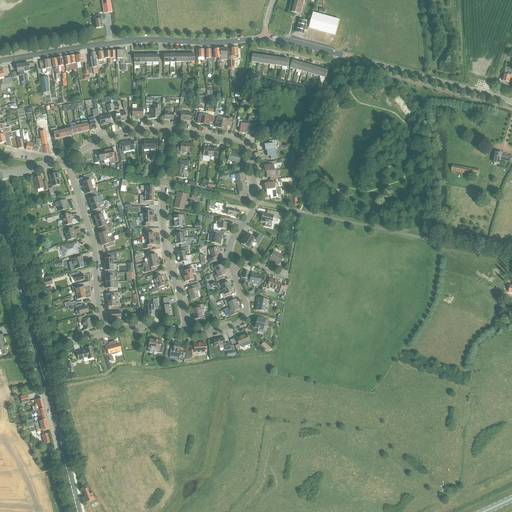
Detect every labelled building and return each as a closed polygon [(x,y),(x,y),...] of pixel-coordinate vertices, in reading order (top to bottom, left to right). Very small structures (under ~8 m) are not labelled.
[(101,0),(104,14),(112,13),(109,0),(101,0)] [(301,0),(293,0),(291,12),(300,14),(304,0),(301,0)] [(339,20),(313,13),(313,17),(309,28),(335,35),(339,20)] [(97,20),(94,20),(96,29),(98,28),(99,28),(99,29),(100,29),(101,29),(101,28),(102,28),(100,14),(96,15),(97,20)] [(291,30),(291,21),(284,20),(283,30),(291,30)] [(298,20),(295,32),(303,34),(305,30),(307,31),(309,26),(306,25),(307,22),(298,20)] [(237,56),(237,48),(228,49),(229,69),(234,69),(233,57),(237,56)] [(97,55),(95,55),(96,60),(97,64),(97,66),(99,66),(105,65),(103,51),(97,52),(97,55)] [(120,59),(120,60),(121,70),(126,70),(126,64),(131,64),(131,56),(127,56),(127,51),(117,51),(117,59),(120,59)] [(97,64),(96,60),(95,53),(90,54),(90,57),(90,58),(91,68),(92,68),(93,74),(98,74),(97,64)] [(83,64),(83,62),(82,55),(75,56),(76,63),(80,63),(81,65),(83,64)] [(58,67),(57,59),(51,60),(52,68),(55,67),(55,68),(54,69),(56,79),(60,78),(58,67)] [(50,60),(47,60),(39,61),(40,70),(46,69),(46,72),(52,71),(50,60)] [(296,70),(298,62),(292,61),(290,68),(296,70)] [(25,82),(24,72),(22,65),(16,66),(18,76),(20,76),(22,83),(25,82)] [(504,77),(502,81),(509,83),(511,76),(511,73),(511,69),(505,67),(504,71),(503,77),(504,77)] [(328,71),(322,69),(320,76),(326,78),(328,71)] [(4,79),(1,80),(1,90),(13,87),(12,77),(4,79)] [(49,93),(47,77),(40,78),(43,94),(49,93)] [(394,100),(401,111),(407,107),(401,97),(394,100)] [(150,119),(156,119),(157,116),(160,116),(160,105),(154,105),(154,110),(150,109),(150,119)] [(33,108),(35,121),(39,121),(38,116),(43,116),(41,107),(33,108)] [(132,109),(132,117),(139,117),(139,119),(143,119),(143,109),(132,109)] [(179,109),(177,117),(181,117),(180,120),(190,122),(192,114),(181,112),(182,109),(179,109)] [(214,115),(213,122),(216,122),(215,127),(221,129),(221,128),(222,120),(216,119),(217,116),(218,113),(218,109),(215,109),(214,113),(214,115)] [(198,119),(197,124),(203,125),(203,124),(205,115),(206,113),(200,111),(199,112),(196,111),(195,118),(198,119)] [(205,115),(203,124),(209,125),(209,122),(212,123),(213,122),(214,115),(214,113),(207,111),(206,111),(206,113),(205,115)] [(222,120),(221,128),(226,129),(227,126),(230,126),(232,120),(228,119),(228,120),(222,119),(222,120)] [(247,125),(245,133),(246,133),(251,134),(252,131),(255,132),(257,121),(248,119),(247,121),(247,124),(247,125)] [(242,120),(242,121),(239,120),(237,127),(240,128),(239,133),(245,134),(245,133),(246,133),(245,133),(247,125),(247,124),(247,121),(242,120)] [(87,121),(81,122),(82,125),(83,132),(89,131),(88,124),(87,121)] [(0,135),(3,134),(11,132),(10,127),(6,128),(5,123),(0,124),(0,135)] [(60,138),(59,131),(57,131),(56,128),(50,129),(51,133),(53,133),(54,139),(60,138)] [(39,145),(38,152),(49,155),(48,146),(45,131),(39,132),(41,139),(38,139),(39,143),(39,145)] [(0,135),(0,143),(5,143),(6,146),(11,147),(9,138),(12,137),(11,132),(3,134),(0,135)] [(32,151),(34,143),(27,142),(26,134),(23,135),(24,142),(26,148),(26,150),(32,151)] [(277,149),(276,143),(276,140),(269,141),(269,144),(264,145),(265,151),(266,151),(275,150),(275,149),(277,149)] [(134,150),(134,146),(136,145),(136,141),(133,142),(125,143),(125,142),(121,143),(122,148),(119,149),(120,158),(121,161),(125,160),(125,157),(124,152),(134,150)] [(143,149),(156,149),(156,141),(143,141),(143,144),(140,144),(140,157),(143,157),(143,149)] [(193,145),(181,143),(180,147),(177,147),(176,155),(180,156),(180,151),(192,153),(193,145)] [(200,150),(199,159),(202,159),(202,161),(209,162),(209,157),(210,157),(211,149),(204,148),(203,151),(200,150)] [(107,150),(109,159),(109,162),(115,161),(115,162),(118,162),(116,153),(113,153),(113,149),(107,150)] [(218,150),(211,149),(210,157),(216,158),(216,161),(219,161),(220,153),(217,153),(218,150)] [(104,160),(109,159),(107,150),(98,152),(99,161),(101,161),(101,165),(104,164),(104,160)] [(276,155),(275,150),(266,151),(267,157),(270,156),(270,159),(277,158),(277,155),(276,155)] [(238,164),(241,155),(230,152),(227,161),(238,164)] [(495,152),(493,163),(500,164),(500,161),(501,161),(501,160),(510,162),(511,157),(502,155),(502,154),(495,152)] [(175,173),(174,177),(183,178),(186,178),(187,172),(184,172),(185,167),(188,167),(188,163),(180,162),(179,165),(176,165),(175,173)] [(273,167),(276,167),(275,162),(269,162),(269,165),(264,166),(265,172),(266,172),(274,171),(273,167)] [(452,166),(451,171),(472,175),(473,173),(479,174),(479,170),(452,166)] [(266,172),(266,178),(270,177),(270,180),(276,180),(277,180),(277,177),(275,177),(275,171),(274,171),(266,172)] [(57,173),(49,175),(52,187),(60,184),(57,173)] [(85,182),(82,183),(84,189),(92,186),(93,186),(95,185),(93,180),(92,180),(91,177),(93,176),(92,174),(86,175),(87,178),(84,179),(85,182)] [(242,174),(235,175),(236,184),(237,184),(238,192),(239,192),(239,195),(244,196),(246,197),(246,194),(245,191),(246,191),(245,183),(244,183),(242,174)] [(48,190),(46,181),(42,182),(41,176),(33,178),(36,190),(44,188),(44,191),(48,190)] [(275,189),(278,188),(277,183),(276,183),(276,180),(270,180),(269,181),(269,184),(264,184),(265,190),(266,190),(274,189),(275,189)] [(93,189),(92,186),(84,189),(85,194),(90,193),(91,196),(97,194),(96,191),(96,188),(93,189)] [(140,186),(140,187),(140,190),(142,190),(142,192),(145,192),(144,196),(154,197),(154,190),(149,190),(149,186),(140,186)] [(281,195),(280,188),(278,188),(275,189),(274,189),(266,190),(267,196),(270,196),(270,199),(277,198),(277,196),(281,195)] [(177,196),(174,208),(183,210),(187,195),(177,192),(176,196),(177,196)] [(97,194),(91,196),(91,199),(89,200),(90,205),(102,202),(101,197),(100,196),(98,197),(97,194)] [(140,196),(140,201),(140,204),(149,205),(149,202),(153,202),(154,197),(144,196),(140,196)] [(66,200),(54,203),(56,207),(57,207),(59,212),(67,209),(65,204),(67,204),(66,200)] [(102,202),(90,205),(92,211),(95,210),(96,213),(98,213),(103,211),(104,211),(106,210),(103,201),(102,202)] [(228,211),(227,215),(237,217),(238,210),(232,209),(233,206),(226,204),(224,210),(228,211)] [(144,218),(153,217),(153,211),(149,211),(149,208),(142,209),(142,214),(144,214),(144,218)] [(97,216),(94,217),(96,223),(104,220),(102,214),(103,214),(103,211),(98,213),(96,213),(97,216)] [(280,213),(270,211),(269,214),(262,213),(260,222),(265,224),(264,227),(270,228),(273,218),(278,219),(280,213)] [(64,226),(71,224),(70,217),(72,216),(71,213),(69,214),(69,213),(61,215),(64,226)] [(174,227),(182,226),(181,220),(183,220),(183,216),(174,216),(174,227)] [(140,221),(142,221),(142,226),(149,226),(149,223),(154,223),(153,217),(144,218),(140,218),(140,221)] [(216,218),(215,224),(218,225),(218,228),(221,229),(226,230),(227,223),(224,223),(225,220),(216,218)] [(106,226),(104,220),(96,223),(97,228),(100,227),(101,230),(110,228),(109,225),(107,225),(106,226)] [(73,228),(64,230),(67,241),(76,239),(73,228)] [(110,228),(101,230),(102,233),(98,234),(99,240),(108,238),(107,235),(112,233),(110,228)] [(146,240),(155,239),(154,233),(150,233),(149,230),(142,231),(143,236),(145,236),(146,240)] [(174,239),(184,238),(184,236),(186,235),(186,230),(179,230),(179,233),(174,234),(174,239)] [(220,244),(221,236),(218,235),(219,232),(210,231),(209,234),(212,234),(210,243),(220,244)] [(253,246),(255,244),(256,241),(259,242),(261,238),(254,233),(252,238),(248,236),(246,239),(244,238),(241,244),(248,248),(250,245),(251,245),(253,246)] [(113,236),(108,238),(99,240),(101,246),(104,245),(105,248),(114,245),(113,242),(114,241),(113,236)] [(184,238),(174,239),(175,245),(180,244),(181,247),(188,246),(190,246),(190,238),(184,238)] [(155,239),(146,240),(146,243),(143,244),(144,249),(151,248),(151,245),(155,245),(155,239)] [(78,253),(77,246),(78,246),(77,242),(61,246),(64,257),(78,253)] [(177,258),(186,256),(186,253),(189,253),(188,247),(181,249),(181,252),(176,253),(177,258)] [(219,257),(217,248),(215,248),(214,248),(209,250),(211,259),(208,259),(209,263),(217,261),(216,258),(219,257)] [(273,251),(270,255),(271,255),(270,256),(270,257),(269,259),(273,261),(275,262),(275,263),(278,265),(284,256),(281,254),(280,255),(274,251),(273,251)] [(149,262),(158,260),(156,254),(152,255),(151,252),(144,254),(146,259),(144,259),(145,263),(149,262)] [(107,259),(104,259),(104,265),(113,264),(113,261),(114,261),(114,255),(107,255),(107,259)] [(177,258),(178,263),(183,262),(184,265),(191,264),(190,258),(191,258),(191,255),(186,256),(177,258)] [(72,262),(68,263),(71,271),(76,270),(76,269),(84,267),(81,257),(71,259),(72,262)] [(149,266),(147,266),(145,267),(146,272),(155,270),(154,267),(159,266),(158,260),(149,262),(149,266)] [(216,273),(223,270),(221,265),(219,266),(218,263),(210,266),(212,271),(215,270),(216,273)] [(116,264),(113,264),(104,265),(105,271),(108,271),(108,274),(116,273),(117,273),(117,270),(116,270),(116,264)] [(185,271),(182,272),(184,277),(192,274),(195,274),(193,268),(192,269),(191,266),(184,268),(185,271)] [(223,270),(216,273),(217,275),(214,276),(216,282),(224,278),(223,276),(225,275),(223,270)] [(260,286),(261,276),(256,275),(256,273),(251,272),(250,274),(248,274),(249,272),(243,271),(242,278),(250,279),(249,283),(253,283),(253,285),(260,286)] [(84,280),(83,274),(75,276),(74,273),(68,275),(69,278),(71,277),(71,279),(71,280),(71,283),(73,283),(84,280)] [(105,277),(106,283),(117,282),(116,273),(108,274),(108,277),(105,277)] [(193,277),(192,274),(184,277),(185,282),(190,281),(191,284),(197,282),(196,276),(193,277)] [(154,284),(163,281),(161,275),(155,278),(154,275),(146,277),(147,280),(150,279),(151,281),(153,280),(154,284)] [(283,287),(279,285),(280,283),(270,279),(269,281),(266,280),(263,288),(266,289),(267,289),(269,289),(269,288),(277,291),(276,293),(280,295),(283,287)] [(223,290),(230,287),(228,282),(226,283),(225,280),(217,283),(219,289),(222,288),(223,290)] [(163,281),(154,284),(155,287),(153,287),(154,289),(151,290),(152,293),(159,291),(158,288),(165,286),(163,281)] [(106,283),(106,289),(109,289),(109,291),(116,291),(116,288),(118,288),(117,282),(106,283)] [(198,284),(190,286),(191,289),(188,290),(191,300),(199,298),(197,292),(199,291),(198,287),(199,287),(198,284)] [(72,287),(73,293),(71,293),(72,296),(76,295),(84,293),(83,287),(79,288),(79,285),(72,287)] [(230,287),(223,290),(224,293),(221,294),(223,299),(231,296),(230,293),(232,292),(230,287)] [(107,302),(119,301),(118,298),(118,292),(111,293),(111,296),(107,296),(107,302)] [(84,293),(76,295),(77,297),(74,298),(76,304),(83,302),(82,299),(85,298),(84,293)] [(162,299),(163,303),(162,303),(163,306),(164,306),(165,316),(172,315),(170,305),(166,305),(166,303),(169,303),(168,298),(162,299)] [(232,298),(224,301),(226,306),(228,305),(229,308),(237,305),(235,300),(233,301),(232,298)] [(268,304),(269,300),(256,298),(256,302),(257,302),(255,310),(264,312),(266,304),(268,304)] [(147,309),(144,309),(144,312),(147,312),(147,313),(148,315),(154,315),(154,309),(158,309),(158,299),(153,299),(153,305),(147,305),(147,309)] [(119,304),(119,301),(107,302),(108,310),(115,309),(119,309),(119,304)] [(82,304),(75,306),(76,312),(75,312),(76,316),(79,315),(88,313),(86,306),(82,307),(82,304)] [(193,315),(204,313),(203,305),(195,306),(196,309),(192,309),(193,315)] [(228,311),(229,315),(230,317),(238,313),(237,311),(239,310),(237,305),(229,308),(230,310),(228,311)] [(115,312),(111,313),(111,319),(124,318),(124,314),(123,314),(123,309),(119,309),(115,309),(115,312)] [(205,321),(204,316),(205,316),(205,313),(204,313),(193,315),(194,320),(198,319),(198,322),(205,321)] [(92,328),(90,318),(85,319),(85,316),(77,318),(79,323),(82,323),(84,330),(92,328)] [(269,321),(265,320),(257,318),(255,328),(258,329),(258,331),(262,332),(263,326),(267,327),(269,321)] [(0,350),(2,350),(3,355),(7,354),(6,349),(8,348),(7,344),(4,345),(2,338),(3,338),(1,332),(0,332),(0,350)] [(237,343),(234,344),(236,350),(240,348),(239,345),(240,344),(241,347),(250,344),(249,341),(246,333),(235,338),(237,343)] [(213,340),(215,347),(224,345),(226,350),(231,349),(229,343),(225,344),(223,338),(213,340)] [(148,348),(147,353),(152,353),(153,351),(159,352),(159,353),(162,353),(164,345),(160,344),(161,341),(150,339),(148,348)] [(121,351),(119,343),(115,344),(114,341),(109,343),(109,346),(106,347),(109,355),(115,354),(115,353),(121,351)] [(172,342),(169,356),(184,359),(186,353),(180,352),(181,345),(182,344),(177,343),(172,342)] [(263,342),(261,345),(268,351),(270,348),(263,342)] [(206,352),(205,343),(197,344),(197,343),(193,343),(194,350),(190,350),(190,351),(186,352),(185,358),(185,360),(191,359),(191,357),(194,357),(193,353),(206,352)] [(94,358),(91,347),(85,349),(86,351),(82,352),(81,351),(76,353),(78,361),(83,359),(83,358),(88,357),(88,360),(94,358)] [(22,404),(29,402),(27,395),(20,397),(22,404)] [(34,406),(32,407),(33,411),(44,408),(41,398),(35,400),(34,400),(35,405),(33,405),(34,406)] [(33,411),(32,411),(33,413),(37,412),(39,420),(47,418),(44,408),(33,411)] [(50,429),(47,418),(39,420),(39,421),(35,422),(36,426),(37,430),(41,429),(42,431),(45,430),(50,429)] [(48,433),(42,435),(44,444),(51,442),(48,433)] [(83,490),(82,490),(87,502),(94,499),(92,493),(89,494),(87,489),(83,490)]
